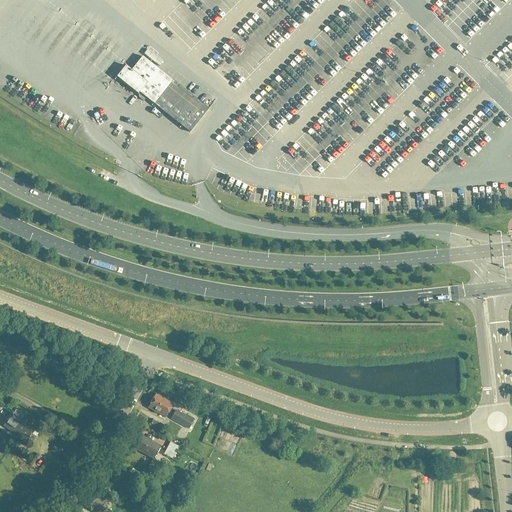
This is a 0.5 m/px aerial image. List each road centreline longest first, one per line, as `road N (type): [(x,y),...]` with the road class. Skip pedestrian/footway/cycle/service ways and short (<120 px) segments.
road 1 (primary): [(0,217),(134,271),(202,287),(321,300),(476,290)]
road 2 (primary): [(474,251),(371,263),(241,258),(127,232),(0,179)]
road 3 (tertiary): [(494,422),(420,428),(337,419),(153,354)]
road 4 (tertiary): [(153,354),(0,297)]
road 5 (tertiary): [(494,422),(504,366),(497,288)]
road 6 (tertiary): [(476,290),(494,422)]
road 7 (unclassified): [(104,448),(0,387)]
